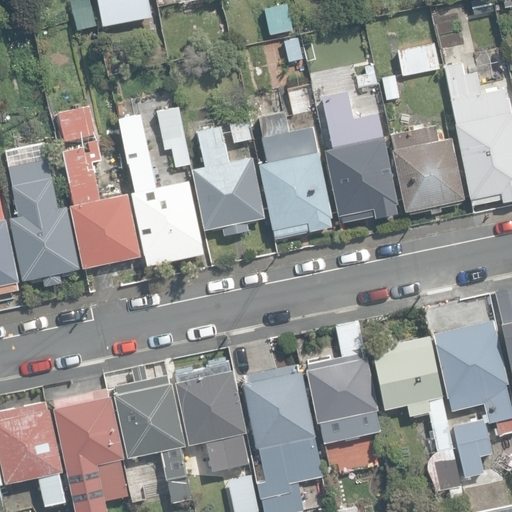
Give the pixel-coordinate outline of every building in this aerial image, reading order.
[(70,0),(78,29),(97,24),(90,0),(70,0)] [(97,0),(102,26),(151,17),(147,0),(97,0)] [(478,0),(481,10),(495,7),(493,0),(478,0)] [(266,8),(271,34),(294,29),(288,3),(266,8)] [(315,11),(297,15),(302,32),(319,28),(315,11)] [(11,46),(24,43),(22,31),(9,34),(11,46)] [(285,39),(290,61),(304,58),(299,36),(285,39)] [(398,49),(403,75),(440,67),(434,41),(398,49)] [(445,66),(473,204),(503,198),(504,201),(511,199),(511,112),(507,86),(481,92),(477,71),(465,73),(463,63),(445,66)] [(369,85),(377,84),(373,64),(365,66),(369,85)] [(385,75),(388,98),(401,96),(397,73),(385,75)] [(352,118),(347,90),(321,95),(332,147),(325,149),(338,215),(362,210),(363,216),(375,214),(375,217),(398,213),(396,203),(399,203),(385,136),(383,136),(378,113),(352,118)] [(179,103),(157,107),(162,137),(173,135),(178,163),(190,161),(179,103)] [(60,111),(66,141),(90,135),(83,106),(60,111)] [(289,131),(285,110),(259,115),(268,161),(259,163),(273,228),(274,227),(276,236),(310,229),(311,230),(333,226),(331,217),(333,217),(314,126),(289,131)] [(139,111),(117,115),(133,190),(130,190),(145,261),(205,249),(189,174),(178,177),(175,162),(165,164),(164,158),(150,161),(139,111)] [(233,142),(255,137),(250,117),(228,122),(233,142)] [(410,210),(411,213),(431,209),(432,213),(443,210),(442,206),(462,202),(461,198),(465,198),(452,136),(438,138),(435,124),(393,133),(396,148),(393,148),(406,211),(410,210)] [(223,225),(225,234),(249,229),(248,220),(266,216),(253,155),(229,160),(222,125),(198,130),(206,165),(192,168),(205,229),(223,225)] [(83,141),(87,163),(102,160),(98,138),(83,141)] [(71,204),(84,267),(141,255),(127,192),(100,198),(94,170),(89,171),(84,147),(65,151),(76,203),(71,204)] [(46,279),(46,285),(63,282),(61,276),(73,274),(75,269),(82,267),(69,204),(60,206),(50,157),(15,164),(19,183),(13,185),(19,215),(11,217),(24,279),(29,278),(33,282),(46,279)] [(0,292),(20,289),(18,280),(19,280),(5,218),(4,218),(0,201),(0,292)] [(511,286),(496,289),(503,322),(501,323),(511,369),(511,286)] [(497,420),(500,434),(511,431),(511,402),(508,382),(509,382),(498,327),(496,327),(494,319),(435,332),(451,409),(484,402),(489,422),(497,420)] [(321,420),(325,441),(381,430),(377,409),(379,409),(368,356),(366,356),(358,320),(335,325),(341,355),(308,362),(320,421),(321,420)] [(425,461),(434,489),(459,484),(429,334),(372,346),(385,408),(407,404),(409,415),(428,411),(436,450),(425,461)] [(207,440),(213,469),(249,462),(243,432),(247,432),(234,368),(231,369),(229,359),(208,363),(209,366),(177,373),(179,380),(176,381),(189,443),(207,440)] [(257,470),(265,511),(289,511),(305,509),(299,479),(323,474),(315,433),(315,434),(302,369),(299,369),(297,364),(245,374),(246,381),(245,382),(257,446),(259,446),(264,468),(257,470)] [(148,378),(145,365),(132,368),(135,380),(116,384),(118,394),(115,394),(128,457),(161,450),(172,501),(193,497),(182,446),(186,445),(172,381),(169,382),(168,373),(148,378)] [(52,407),(75,511),(107,511),(105,499),(128,494),(120,458),(124,458),(109,387),(53,399),(55,407),(52,407)] [(39,475),(46,504),(68,499),(61,470),(64,469),(51,407),(48,408),(47,400),(0,409),(0,453),(6,482),(39,475)] [(453,424),(465,476),(484,471),(480,455),(493,452),(485,417),(453,424)] [(511,473),(467,485),(472,511),(511,504),(511,473)] [(229,479),(235,511),(247,511),(260,509),(252,474),(229,479)] [(451,500),(464,498),(462,486),(449,488),(451,500)]
